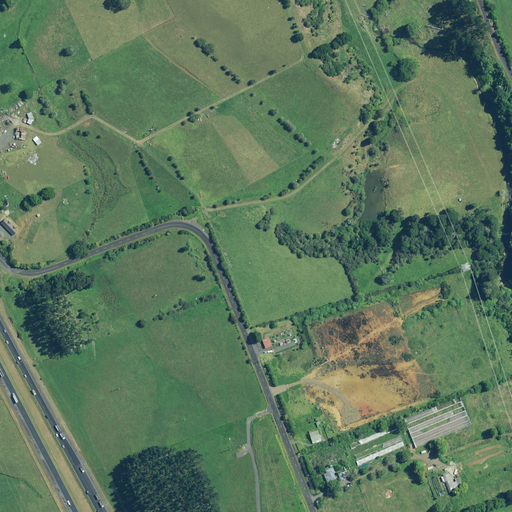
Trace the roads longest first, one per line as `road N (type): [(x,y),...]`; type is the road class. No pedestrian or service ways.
road 1 (unclassified): [(313,511),(215,258),(196,230),(166,225),(48,269),(26,269),(0,253)]
road 2 (motorway): [(0,324),(99,511)]
road 3 (motorway): [(75,511),(0,366)]
